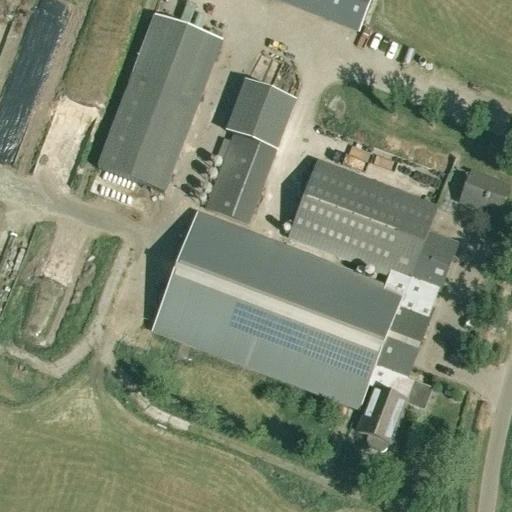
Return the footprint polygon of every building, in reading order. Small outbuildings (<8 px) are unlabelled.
[(144,187),(180,92),(200,99),(222,42),(157,17),(135,74),(99,170),(144,187)] [(247,70),(225,119),(278,142),(299,92),(247,70)] [(220,159),(227,162),(208,211),(249,227),(277,153),(236,137),(234,144),(226,141),(220,159)] [(458,246),(427,234),(437,209),(323,165),(294,241),(394,280),(389,292),(198,219),(155,331),(360,410),(375,371),(389,376),(382,394),(375,391),(358,434),(368,438),(366,442),(366,446),(369,450),(380,454),(384,453),(387,450),(388,446),(391,447),(407,404),(395,399),(402,380),(407,382),(433,312),(432,311),(438,295),(440,295),(458,246)] [(460,205),(498,219),(508,191),(471,177),(460,205)] [(95,194),(142,212),(147,199),(99,181),(95,194)] [(43,303),(33,336),(54,343),(64,313),(52,309),(57,295),(42,290),(39,301),(43,303)] [(493,324),(504,328),(506,320),(496,316),(493,324)]
